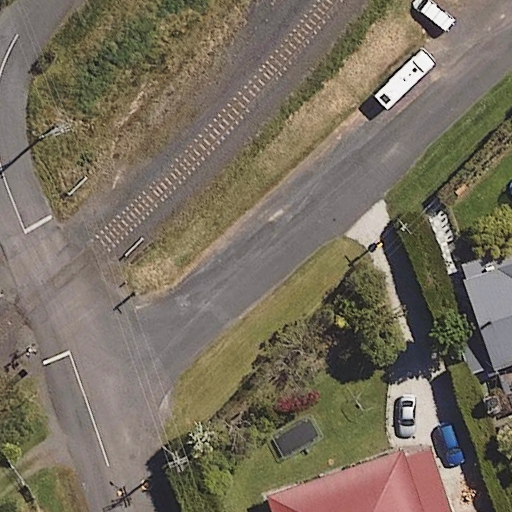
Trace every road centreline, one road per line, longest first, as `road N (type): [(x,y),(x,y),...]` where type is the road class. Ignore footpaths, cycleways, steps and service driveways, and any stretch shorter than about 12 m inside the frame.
road 1 (residential): [(511,33),(92,417)]
road 2 (residential): [(0,166),(92,417)]
